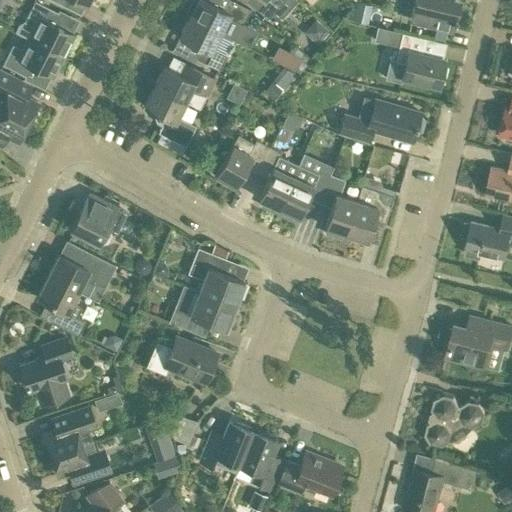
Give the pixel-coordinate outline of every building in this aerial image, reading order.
[(29,38),(61,54),(72,33),(52,23),(57,12),(34,0),(24,19),(18,23),(14,31),(29,39),(29,38)] [(220,32),(234,39),(250,9),(232,0),(224,0),(221,8),(205,0),(196,0),(188,16),(220,32)] [(267,19),(278,7),(283,0),(246,0),(267,19)] [(451,29),(458,0),(414,0),(411,15),(427,18),(426,22),(451,29)] [(211,48),(220,32),(188,16),(178,36),(201,47),(195,58),(219,70),(226,55),(211,48)] [(374,40),(386,43),(389,29),(377,26),(374,40)] [(446,31),(434,29),(432,39),(443,42),(446,31)] [(442,66),(444,58),(419,52),(422,37),(401,32),(395,59),(389,57),(384,79),(401,83),(403,77),(438,86),(439,78),(443,76),(445,70),(442,66)] [(50,75),(61,54),(29,38),(29,39),(23,50),(12,44),(2,64),(24,76),(30,65),(50,75)] [(295,71),(302,58),(278,45),(271,58),(295,71)] [(340,55),(336,70),(358,75),(362,60),(340,55)] [(199,108),(205,95),(207,96),(216,78),(186,63),(181,74),(163,65),(153,85),(184,101),(199,108)] [(0,107),(27,121),(37,102),(27,96),(33,84),(0,67),(0,107)] [(177,116),(184,101),(153,85),(143,105),(158,113),(155,120),(162,124),(158,132),(185,146),(195,126),(177,116)] [(424,120),(419,115),(420,111),(374,98),(368,120),(344,113),(339,132),(368,140),(371,129),(411,141),(413,134),(421,132),(424,120)] [(511,107),(506,106),(499,133),(505,135),(504,140),(511,141),(511,107)] [(17,140),(27,121),(0,107),(0,146),(3,148),(9,136),(17,140)] [(257,169),(269,146),(255,138),(253,142),(238,133),(232,144),(214,174),(234,185),(247,163),(257,169)] [(276,211),(297,164),(278,155),(281,151),(269,146),(257,169),(268,175),(258,197),(264,200),(261,204),(276,211)] [(320,197),(330,173),(325,172),(325,171),(318,169),(316,172),(297,164),(276,211),(291,218),(293,213),(298,216),(309,193),(320,197)] [(511,171),(492,167),(486,192),(511,198),(511,171)] [(345,233),(354,200),(340,195),(345,179),(330,173),(320,197),(332,202),(324,226),(327,227),(325,232),(340,237),(342,232),(345,233)] [(354,200),(345,233),(367,239),(374,215),(385,219),(393,194),(395,190),(382,186),(380,180),(363,175),(359,190),(355,201),(354,200)] [(102,243),(107,242),(112,234),(110,228),(105,226),(116,206),(89,192),(71,228),(97,241),(102,243)] [(511,235),(511,216),(503,214),(500,228),(471,221),(465,247),(504,256),(509,235),(511,235)] [(198,290),(234,303),(238,295),(242,297),(248,283),(243,281),(244,279),(220,270),(225,258),(197,247),(187,272),(203,278),(198,290)] [(47,275),(78,291),(97,301),(113,268),(83,253),(78,264),(58,254),(47,275)] [(72,302),(78,291),(47,275),(36,297),(56,307),(49,321),(78,336),(86,321),(76,316),(82,307),(72,302)] [(225,328),(234,303),(198,290),(189,314),(173,308),(168,321),(196,333),(201,319),(225,328)] [(511,327),(511,325),(469,314),(466,325),(454,322),(445,356),(483,366),(489,344),(506,349),(511,327)] [(216,350),(175,334),(171,346),(155,340),(145,365),(165,373),(167,365),(205,380),(216,350)] [(70,395),(64,377),(66,377),(59,359),(72,354),(66,336),(40,345),(44,357),(20,365),(28,389),(33,388),(39,406),(70,395)] [(459,404),(453,395),(443,392),(434,397),(431,407),(436,416),(436,418),(427,423),(424,433),(430,442),(440,446),(449,440),(456,439),(468,432),(472,427),(481,422),(484,411),(479,402),(469,399),(459,404)] [(103,396),(94,399),(98,410),(107,407),(103,396)] [(89,403),(63,411),(49,416),(53,430),(43,433),(50,453),(92,440),(89,430),(97,428),(89,403)] [(188,443),(197,420),(163,407),(171,436),(188,443)] [(239,464),(252,430),(228,420),(219,443),(208,439),(199,461),(211,466),(212,462),(236,472),(239,464)] [(239,464),(254,470),(250,481),(258,484),(269,489),(278,467),(267,462),(276,439),(252,430),(239,464)] [(67,470),(72,485),(112,471),(104,446),(95,449),(92,440),(50,453),(57,474),(67,470)] [(171,442),(152,448),(156,459),(174,454),(171,442)] [(321,462),(304,455),(299,466),(286,460),(277,483),(299,492),(303,483),(330,493),(341,465),(323,458),(321,462)] [(177,457),(162,466),(169,476),(183,468),(177,457)] [(472,488),(477,469),(435,457),(431,471),(415,467),(404,508),(416,511),(433,511),(442,480),(472,488)] [(125,511),(119,504),(125,500),(110,480),(84,494),(97,511),(125,511)] [(511,483),(511,484),(511,483),(497,492),(504,503),(511,497),(511,483)] [(185,505),(176,502),(174,510),(179,511),(183,510),(185,505)]
